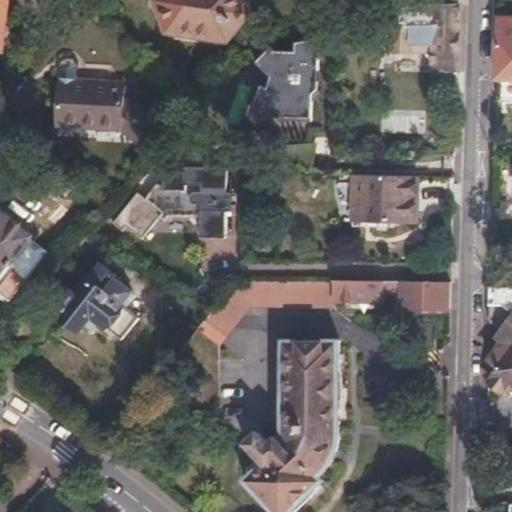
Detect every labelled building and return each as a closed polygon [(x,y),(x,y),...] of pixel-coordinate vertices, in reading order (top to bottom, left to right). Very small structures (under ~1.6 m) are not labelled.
[(0,0),(0,59),(3,60),(10,0),(0,0)] [(199,35),(205,47),(220,48),(241,19),(232,0),(151,0),(143,12),(158,43),(173,44),(181,34),(199,35)] [(420,0),(420,12),(429,10),(460,10),(460,0),(420,0)] [(429,10),(420,12),(393,16),(392,28),(390,49),(419,50),(418,73),(458,75),(459,52),(459,31),(460,10),(429,10)] [(511,25),(499,25),(497,84),(511,84),(511,25)] [(173,44),(205,47),(199,35),(181,34),(173,44)] [(247,65),(263,78),(261,89),(253,87),(249,110),(263,112),(262,114),(279,117),(279,119),(322,116),(319,86),(323,82),(307,35),(285,43),(285,51),(264,52),(260,48),(247,65)] [(132,136),(127,141),(138,150),(157,126),(133,106),(125,105),(126,89),(61,85),(59,132),(91,134),(92,129),(125,131),(132,136)] [(373,131),(390,132),(390,128),(391,109),(374,108),(373,131)] [(390,128),(390,132),(391,132),(389,166),(389,167),(401,167),(403,129),(390,128)] [(119,135),(127,141),(132,136),(125,131),(92,129),(91,134),(119,135)] [(391,132),(390,132),(373,131),(372,148),(358,147),(357,163),(389,166),(391,132)] [(422,179),(359,178),(358,230),(399,232),(400,226),(421,226),(422,179)] [(143,200),(117,231),(127,240),(130,237),(145,249),(163,227),(169,232),(175,227),(202,228),(202,249),(228,249),(229,179),(187,179),(187,184),(163,184),(165,194),(161,194),(150,205),(143,200)] [(0,275),(6,280),(11,273),(26,284),(49,257),(35,245),(36,241),(0,212),(0,275)] [(108,269),(64,322),(82,336),(88,329),(96,336),(103,327),(127,345),(143,325),(127,310),(137,297),(124,287),(126,284),(108,269)] [(384,286),(336,285),(336,305),(384,307),(384,306),(384,286)] [(400,306),(401,286),(384,286),(384,306),(400,306)] [(400,311),(451,313),(452,287),(401,286),(400,306),(400,311)] [(511,293),(491,293),(490,325),(504,339),(499,346),(502,350),(491,366),(502,374),(494,387),(506,395),(511,387),(511,293)] [(342,439),(342,437),(361,436),(360,353),(340,354),(340,344),(283,344),(286,445),(289,449),(274,467),(271,465),(267,468),(263,466),(259,466),(251,476),(251,481),(254,484),(250,489),(276,511),(299,511),(326,484),(321,478),(327,473),(332,467),(336,461),(339,454),(341,446),(342,439)]
